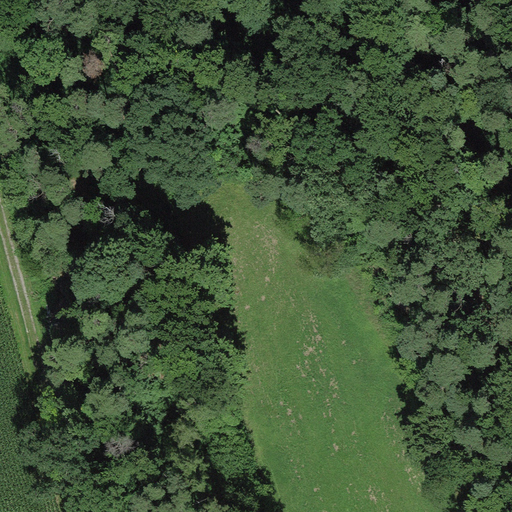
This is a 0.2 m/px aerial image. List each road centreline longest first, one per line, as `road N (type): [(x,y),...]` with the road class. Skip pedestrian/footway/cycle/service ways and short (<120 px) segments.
road 1 (track): [(399,0),(413,116),(511,376)]
road 2 (track): [(84,511),(0,207)]
